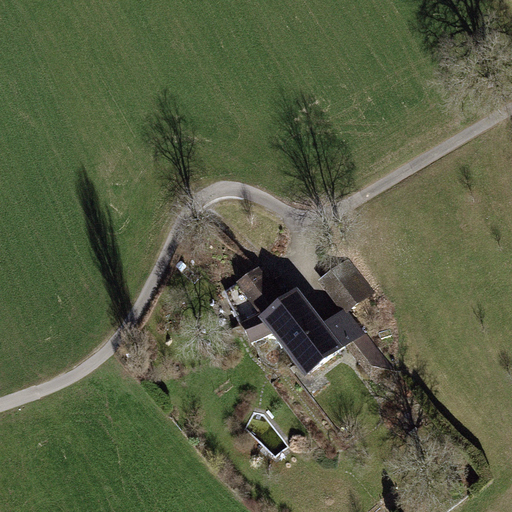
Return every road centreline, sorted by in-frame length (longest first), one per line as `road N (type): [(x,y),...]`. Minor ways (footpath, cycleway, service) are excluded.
road 1 (track): [(511,109),(326,213),(291,211),(257,188),(213,188),(182,219),(161,274),(114,341),(62,383),(0,405)]
road 2 (unknown): [(213,188),(250,242),(316,281),(338,313)]
